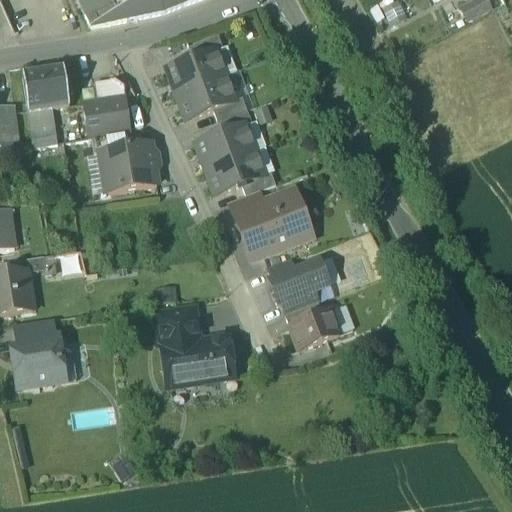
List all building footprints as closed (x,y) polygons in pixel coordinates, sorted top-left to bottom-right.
[(74,0),(89,29),(126,21),(119,0),(74,0)] [(119,0),(126,21),(161,14),(196,0),(119,0)] [(382,7),(386,26),(403,23),(398,3),(382,7)] [(218,37),(188,48),(193,60),(215,52),(215,53),(223,50),(218,37)] [(193,60),(166,70),(176,96),(225,78),(215,53),(215,52),(193,60)] [(64,72),(23,78),(28,116),(44,114),(69,110),(64,72)] [(225,78),(176,96),(186,123),(213,113),(235,104),(234,103),(225,78)] [(117,82),(95,86),(97,105),(125,101),(123,87),(117,82)] [(235,104),(213,113),(217,124),(247,113),(242,100),(234,103),(235,104)] [(97,105),(83,108),(88,143),(91,143),(127,137),(130,137),(125,101),(97,105)] [(14,110),(0,109),(0,151),(21,148),(14,110)] [(247,113),(217,124),(221,136),(244,128),(244,129),(252,126),(247,113)] [(44,114),(28,116),(32,152),(48,149),(47,143),(44,114)] [(221,136),(195,146),(205,172),(254,154),(244,129),(244,128),(221,136)] [(127,137),(91,143),(94,158),(101,157),(100,156),(129,151),(127,137)] [(129,151),(100,156),(101,157),(107,195),(156,188),(153,170),(157,169),(155,157),(151,157),(150,148),(129,151)] [(254,154),(205,172),(215,198),(241,189),(264,180),(263,179),(254,154)] [(264,180),(241,189),(246,200),(275,189),(271,176),(263,179),(264,180)] [(260,196),(227,208),(232,220),(236,219),(264,208),(260,196)] [(12,201),(0,203),(0,215),(8,214),(8,216),(14,215),(12,201)] [(264,208),(236,219),(253,263),(309,242),(294,203),(282,201),(264,208)] [(0,254),(14,252),(8,216),(8,214),(0,215),(0,254)] [(30,263),(2,267),(4,279),(27,275),(27,276),(32,276),(30,263)] [(289,265),(267,274),(271,285),(294,276),(289,265)] [(271,285),(269,285),(278,310),(314,296),(327,291),(318,267),(294,276),(271,285)] [(4,279),(0,279),(0,319),(20,316),(18,300),(30,298),(27,276),(27,275),(4,279)] [(151,294),(153,305),(178,300),(176,290),(151,294)] [(314,296),(280,309),(285,320),(318,308),(314,296)] [(318,308),(285,320),(289,332),(322,319),(318,308)] [(344,313),(331,318),(339,340),(353,335),(344,313)] [(193,315),(157,320),(161,344),(196,339),(193,315)] [(322,319),(289,332),(298,356),(339,340),(330,316),(322,319)] [(51,325),(15,330),(19,353),(19,354),(38,351),(37,347),(54,344),(54,343),(51,325)] [(196,339),(161,344),(162,352),(161,353),(166,391),(233,381),(227,342),(204,346),(202,349),(194,343),(196,340),(196,339)] [(54,344),(37,347),(38,351),(19,354),(19,353),(11,354),(17,393),(41,389),(45,391),(52,390),(54,387),(64,385),(61,362),(58,343),(54,343),(54,344)] [(73,364),(61,362),(64,385),(77,384),(73,364)]
